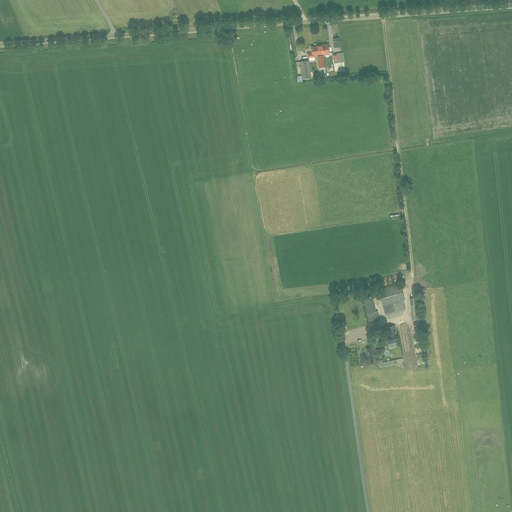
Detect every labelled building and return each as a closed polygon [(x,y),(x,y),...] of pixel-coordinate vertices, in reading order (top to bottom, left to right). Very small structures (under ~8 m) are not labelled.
[(320,46),(316,47),(311,48),(312,53),(307,54),(308,58),(314,57),(314,55),(329,53),(327,44),(320,45),(320,46)] [(334,62),(336,62),(338,63),(342,63),(342,58),(340,58),(339,54),(333,55),(334,62)] [(303,81),(311,80),(308,61),(300,62),(303,81)] [(405,310),(403,301),(404,300),(400,284),(378,290),(386,316),(388,315),(389,319),(403,315),(402,311),(405,310)] [(363,299),(369,324),(380,321),(377,311),(374,311),(371,297),(363,299)] [(420,320),(418,298),(410,298),(412,320),(420,320)] [(344,302),(349,333),(358,331),(352,301),(344,302)] [(398,341),(394,326),(384,328),(385,335),(386,335),(389,343),(394,342),(394,343),(395,343),(398,342),(398,341)] [(375,357),(381,356),(380,350),(375,351),(374,347),(366,349),(368,359),(375,357)]
